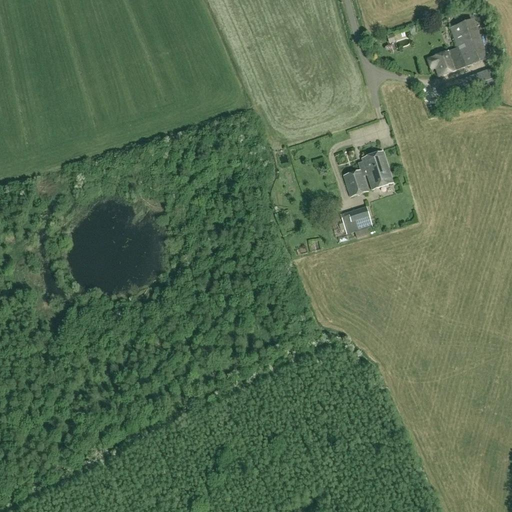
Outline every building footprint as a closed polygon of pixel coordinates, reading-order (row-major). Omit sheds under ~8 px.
[(456,71),(459,71),(485,61),(470,22),(450,29),(458,50),(449,53),(449,52),(428,60),(431,70),(435,68),(439,77),(456,71)] [(491,70),(458,82),(465,101),(499,89),(491,70)] [(450,94),(459,91),(456,81),(439,87),(443,97),(450,94)] [(393,185),(383,153),(362,160),(364,166),(360,168),(361,171),(344,177),(351,198),(368,193),(362,175),(367,174),(372,191),(393,185)] [(367,208),(353,212),(340,216),(346,236),(372,228),(367,208)]
